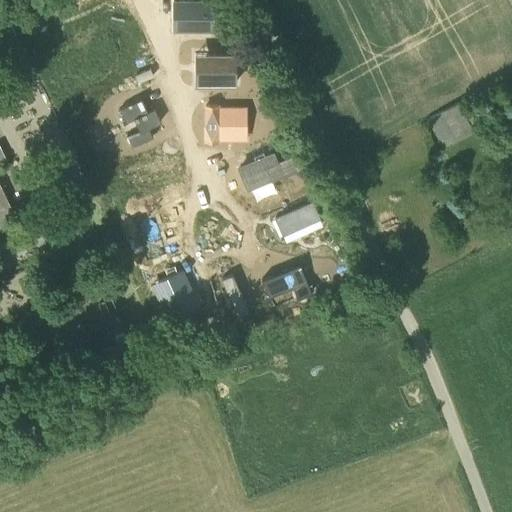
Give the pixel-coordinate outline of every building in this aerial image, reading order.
[(173,0),(173,20),(199,21),(199,30),(212,30),(212,0),(173,0)] [(92,16),(72,43),(86,73),(120,77),(140,50),(126,19),(92,16)] [(208,53),(208,82),(236,82),(236,53),(208,53)] [(142,97),(120,107),(127,121),(135,117),(141,129),(126,135),(131,146),(153,136),(149,126),(160,121),(154,107),(148,110),(142,97)] [(458,102),(427,118),(443,148),(474,131),(458,102)] [(206,104),(206,135),(217,135),(217,132),(246,133),(246,107),(218,107),(217,104),(206,104)] [(273,151),(239,165),(240,169),(250,165),(252,169),(242,173),(248,187),(296,167),(291,154),(277,160),(273,151)] [(176,155),(137,168),(141,182),(180,170),(176,155)] [(0,229),(19,221),(0,181),(0,229)] [(312,201),(276,217),(283,234),(320,217),(312,201)] [(300,262),(261,278),(269,296),(293,286),(297,297),(312,292),(300,262)] [(181,270),(158,280),(171,307),(179,303),(183,311),(197,304),(181,270)] [(233,273),(222,278),(238,316),(249,312),(233,273)]
